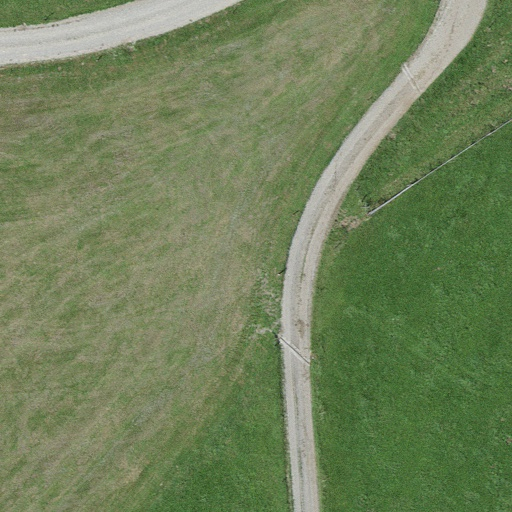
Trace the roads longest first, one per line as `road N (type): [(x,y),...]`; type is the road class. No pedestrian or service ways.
road 1 (track): [(468,0),(463,27),(362,158),(294,323),(317,511)]
road 2 (track): [(0,49),(147,23),(191,0)]
